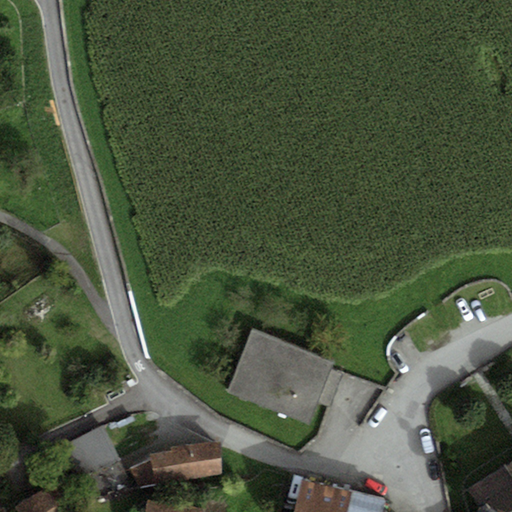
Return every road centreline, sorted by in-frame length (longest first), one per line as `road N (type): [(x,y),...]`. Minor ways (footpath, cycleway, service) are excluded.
road 1 (residential): [(25,0),(38,140),(125,334),(184,398)]
road 2 (residential): [(417,465),(283,446),(184,398)]
road 3 (residential): [(511,331),(412,394),(404,418),(417,465)]
